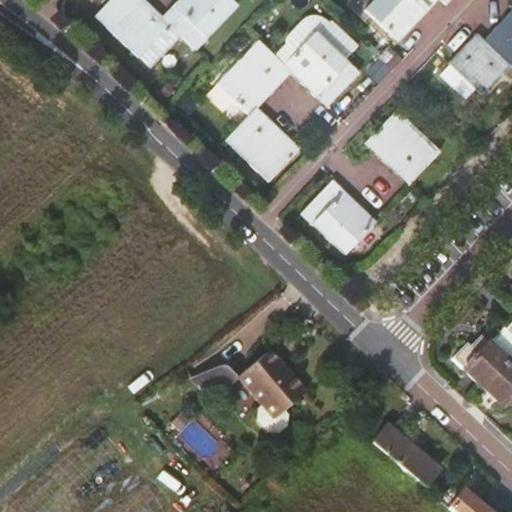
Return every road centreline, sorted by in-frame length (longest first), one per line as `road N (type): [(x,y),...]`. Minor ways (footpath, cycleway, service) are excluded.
road 1 (residential): [(254,229),(473,0)]
road 2 (tertiary): [(25,26),(254,229)]
road 3 (residential): [(381,354),(511,224)]
road 4 (tertiary): [(254,229),(381,354)]
road 5 (tertiary): [(381,354),(511,472)]
